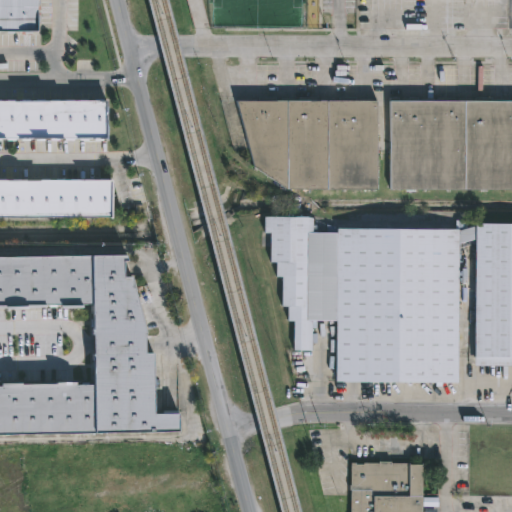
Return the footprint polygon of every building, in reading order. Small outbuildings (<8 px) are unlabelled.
[(0,0),(37,0),(37,32),(0,31),(0,0)] [(0,136),(0,98),(106,98),(106,136),(0,136)] [(370,188),(282,187),(248,164),(231,99),(371,99),(370,188)] [(511,189),(461,189),(384,189),(384,99),(511,99),(511,189)] [(0,216),(0,178),(110,179),(110,217),(0,216)] [(307,215),(307,231),(331,232),(331,227),(453,229),(469,225),(469,222),(511,222),(511,365),(470,365),(470,313),(454,313),(453,382),(330,380),(331,320),(307,320),(307,350),(288,350),(289,321),(282,321),(282,305),(277,305),(277,276),(272,276),(272,262),(265,262),(265,232),(258,232),(259,215),(307,215)] [(122,261),(123,276),(130,276),(144,329),(144,352),(152,352),(153,414),(178,414),(178,432),(0,435),(0,383),(75,382),(75,384),(93,384),(92,302),(0,303),(0,256),(124,254),(126,259),(122,259),(122,261)] [(387,462),(387,463),(417,464),(416,511),(347,511),(348,463),(359,464),(359,463),(375,463),(375,461),(387,462)]
